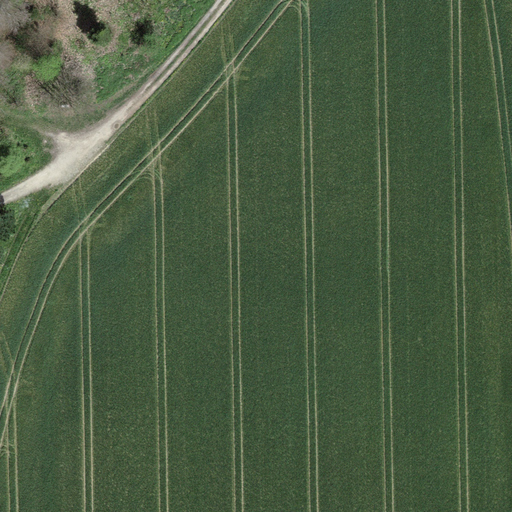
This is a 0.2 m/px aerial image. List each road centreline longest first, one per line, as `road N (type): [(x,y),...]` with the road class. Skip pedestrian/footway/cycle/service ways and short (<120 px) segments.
road 1 (track): [(45,176),(139,99),(223,0)]
road 2 (track): [(45,176),(0,295)]
